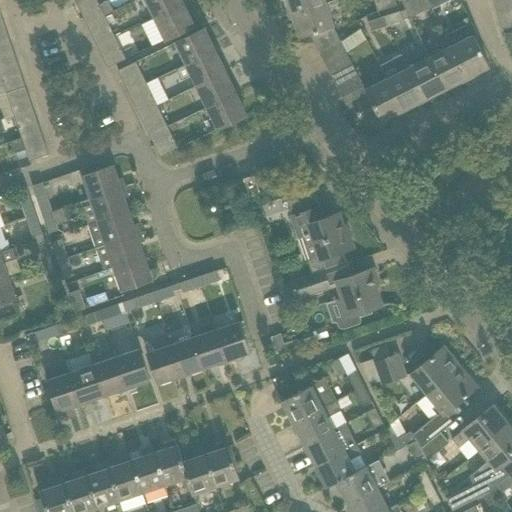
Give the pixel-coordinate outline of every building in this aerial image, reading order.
[(186,3),(184,0),(144,0),(154,18),(186,3)] [(324,0),(286,0),(291,15),(326,3),(324,0)] [(397,5),(396,1),(395,0),(379,0),(374,2),(377,12),(397,5)] [(418,14),(410,0),(400,0),(409,18),(418,14)] [(194,26),(191,21),(187,13),(190,12),(186,3),(154,18),(165,41),(194,26)] [(333,27),(326,3),(291,15),(299,38),(309,35),(333,27)] [(104,16),(99,5),(81,14),(86,25),(104,16)] [(399,12),(383,17),(386,26),(402,21),(399,12)] [(511,25),(511,12),(498,17),(502,29),(511,25)] [(109,27),(108,24),(104,16),(86,25),(92,36),(109,27)] [(386,26),(383,17),(368,22),(371,31),(386,26)] [(342,43),(333,27),(309,35),(319,54),(342,43)] [(217,49),(213,40),(210,41),(204,28),(186,37),(174,42),(185,65),(217,49)] [(489,67),(480,49),(472,34),(450,46),(467,78),(489,67)] [(325,65),(348,54),(342,43),(319,54),(325,65)] [(467,78),(450,46),(429,56),(446,89),(467,78)] [(125,59),(120,48),(102,57),(107,68),(125,59)] [(225,72),(219,59),(222,58),(217,49),(185,65),(176,69),(181,80),(190,75),(195,86),(225,72)] [(0,56),(0,69),(17,64),(13,52),(0,56)] [(331,76),(353,65),(348,54),(325,65),(331,76)] [(446,89),(429,56),(407,67),(424,100),(446,89)] [(424,100),(407,67),(403,58),(396,61),(395,65),(399,72),(386,78),(403,111),(424,100)] [(141,73),(136,62),(118,71),(123,82),(141,73)] [(21,75),(17,64),(0,69),(0,74),(2,82),(21,75)] [(336,88),(359,76),(353,65),(331,76),(336,88)] [(239,92),(234,83),(231,84),(225,72),(195,86),(206,108),(239,92)] [(365,88),(359,76),(336,88),(342,99),(365,88)] [(365,89),(365,88),(342,99),(348,110),(353,107),(360,122),(376,114),(381,122),(403,111),(386,78),(365,89)] [(246,115),(240,102),(243,101),(239,92),(206,108),(217,130),(246,115)] [(156,104),(151,94),(133,103),(138,113),(156,104)] [(10,104),(14,115),(32,109),(28,98),(10,104)] [(162,116),(156,104),(138,113),(144,125),(162,116)] [(36,121),(32,109),(14,115),(18,127),(36,121)] [(48,155),(40,132),(21,138),(21,139),(11,142),(14,153),(25,149),(29,161),(48,155)] [(177,148),(172,137),(154,146),(159,157),(177,148)] [(126,187),(122,178),(118,179),(113,165),(82,176),(90,199),(126,187)] [(248,197),(260,193),(253,175),(242,179),(248,197)] [(52,212),(42,183),(32,186),(42,215),(52,212)] [(128,211),(124,198),(129,196),(126,187),(90,199),(80,202),(88,225),(98,222),(128,211)] [(35,215),(26,188),(16,191),(25,218),(35,215)] [(354,248),(346,225),(342,226),(338,213),(323,219),(318,206),(291,216),(299,237),(312,233),(320,255),(307,260),(312,275),(323,271),(325,271),(324,269),(346,262),(342,252),(354,248)] [(141,232),(138,223),(133,225),(128,211),(98,222),(88,225),(87,225),(95,248),(96,248),(141,232)] [(58,231),(52,212),(42,215),(48,234),(58,231)] [(35,215),(25,218),(31,236),(41,233),(35,215)] [(0,227),(0,252),(9,250),(7,241),(5,241),(0,227)] [(144,242),(141,232),(96,248),(103,271),(113,267),(144,257),(139,243),(144,242)] [(67,258),(63,247),(61,240),(51,243),(57,261),(67,258)] [(51,261),(44,242),(35,245),(41,264),(51,261)] [(21,271),(13,248),(9,250),(0,252),(0,277),(7,275),(21,271)] [(148,270),(144,257),(113,267),(121,290),(157,278),(153,269),(148,270)] [(73,276),(67,258),(57,261),(63,279),(73,276)] [(57,279),(51,261),(41,264),(47,282),(57,279)] [(373,268),(354,274),(335,281),(340,298),(337,299),(343,317),(338,320),(337,324),(338,327),(342,329),(359,324),(360,321),(358,313),(382,305),(374,284),(379,283),(373,268)] [(219,281),(216,271),(197,277),(201,287),(219,281)] [(329,288),(323,271),(312,275),(290,282),(296,299),(329,288)] [(0,303),(15,299),(9,280),(7,275),(0,277),(0,303)] [(201,287),(197,277),(179,283),(182,293),(201,287)] [(173,296),(170,286),(153,292),(156,302),(173,296)] [(78,292),(69,295),(75,312),(84,309),(78,292)] [(153,292),(122,303),(126,312),(156,302),(153,292)] [(121,314),(118,304),(99,310),(103,320),(121,314)] [(103,320),(99,310),(82,316),(85,326),(103,320)] [(75,329),(72,320),(55,326),(57,331),(58,335),(75,329)] [(227,363),(215,330),(213,322),(203,325),(206,333),(193,337),(203,368),(216,364),(217,366),(227,363)] [(239,322),(220,328),(215,330),(227,363),(236,360),(235,357),(249,353),(239,322)] [(57,331),(55,326),(36,332),(39,342),(46,339),(58,335),(57,331)] [(298,340),(284,344),(280,334),(271,337),(277,354),(300,346),(298,340)] [(58,335),(46,339),(50,350),(62,346),(58,335)] [(181,379),(170,345),(167,336),(154,340),(158,349),(147,353),(151,365),(157,384),(171,379),(172,382),(181,379)] [(203,368),(193,337),(170,345),(181,379),(191,376),(190,373),(203,368)] [(427,394),(460,367),(443,347),(410,374),(427,394)] [(149,380),(142,361),(138,349),(115,357),(127,391),(136,388),(135,385),(149,380)] [(350,352),(337,359),(344,373),(357,367),(350,352)] [(103,396),(93,365),(89,353),(66,361),(70,373),(81,406),(91,403),(90,400),(103,396)] [(398,355),(375,362),(382,383),(405,375),(398,355)] [(127,391),(115,357),(93,365),(103,396),(117,391),(117,394),(127,391)] [(476,387),(460,367),(427,394),(436,405),(431,409),(439,418),(476,387)] [(356,372),(348,376),(355,391),(363,387),(356,372)] [(81,406),(70,373),(47,380),(57,411),(71,406),(72,409),(81,406)] [(322,408),(336,401),(325,379),(311,386),(281,401),(293,423),(322,408)] [(371,401),(363,387),(355,391),(363,406),(371,401)] [(327,417),(335,413),(339,411),(340,408),(336,401),(322,408),(293,423),(303,444),(333,429),(327,417)] [(480,449),(508,426),(492,406),(451,439),(459,448),(471,438),(480,449)] [(382,423),(374,408),(366,412),(374,428),(382,423)] [(421,448),(440,432),(443,430),(434,418),(414,434),(410,431),(406,433),(398,418),(390,424),(394,433),(401,448),(408,445),(417,440),(421,448)] [(345,423),(333,429),(303,444),(314,466),(344,451),(338,439),(350,433),(345,423)] [(0,447),(8,444),(2,426),(0,426),(0,447)] [(511,456),(511,430),(508,426),(480,449),(489,460),(477,470),(484,479),(511,456)] [(449,443),(440,432),(421,448),(424,455),(427,461),(449,443)] [(401,448),(394,433),(385,438),(393,452),(401,448)] [(182,462),(183,461),(177,445),(176,445),(174,439),(163,443),(165,449),(153,452),(164,485),(187,478),(187,477),(182,462)] [(424,455),(421,448),(417,440),(408,445),(416,460),(424,455)] [(215,451),(204,454),(215,487),(239,479),(228,446),(227,447),(225,441),(213,445),(215,451)] [(355,472),(355,471),(349,461),(361,454),(356,445),(344,451),(314,466),(326,488),(336,482),(355,472)] [(164,485),(153,452),(152,447),(129,455),(130,460),(141,493),(164,485)] [(215,487),(204,454),(202,449),(191,452),(193,458),(183,461),(182,462),(187,477),(187,478),(192,494),(215,487)] [(141,493),(130,460),(129,455),(117,459),(119,464),(108,468),(119,501),(141,493)] [(372,476),(385,470),(379,459),(367,466),(366,465),(355,471),(355,472),(336,482),(347,503),(378,487),(372,476)] [(119,501),(108,468),(106,463),(94,467),(96,472),(85,476),(96,508),(119,501)] [(84,511),(96,508),(85,476),(83,470),(72,474),(74,480),(62,483),(71,511),(84,511)] [(433,486),(426,472),(417,476),(424,490),(433,486)] [(502,494),(511,485),(511,479),(508,475),(495,486),(502,494)] [(71,511),(62,483),(60,478),(49,482),(51,487),(39,491),(45,511),(71,511)] [(481,496),(485,494),(488,491),(480,481),(446,498),(452,510),(481,496)] [(441,501),(433,486),(424,490),(432,506),(441,501)] [(489,505),(502,494),(495,486),(488,491),(485,494),(481,496),(489,505)] [(382,511),(388,509),(378,487),(347,503),(351,511),(382,511)]
